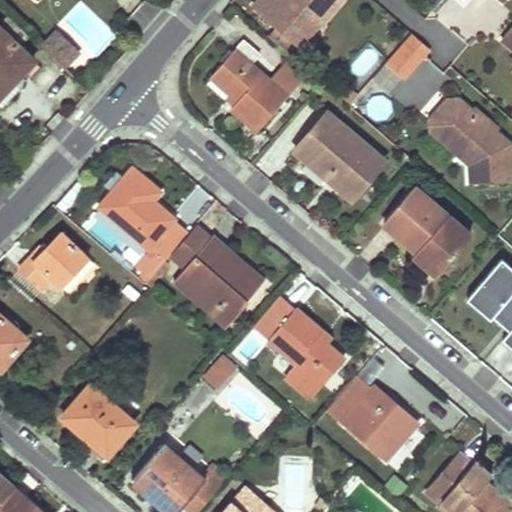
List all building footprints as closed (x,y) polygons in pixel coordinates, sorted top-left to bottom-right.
[(277,22),(267,33),(292,55),(337,0),(256,0),(254,2),(277,22)] [(0,94),(15,79),(35,57),(0,25),(0,94)] [(511,25),(503,36),(511,44),(511,25)] [(58,31),(43,47),(53,57),(68,41),(58,31)] [(400,44),(406,51),(418,38),(411,32),(405,38),(400,44)] [(406,51),(416,59),(428,46),(418,38),(406,51)] [(211,76),(220,84),(231,93),(233,91),(240,96),(231,106),(257,129),(287,96),(268,79),(251,64),(260,54),(243,39),(211,76)] [(64,68),(79,52),(68,41),(53,57),(64,68)] [(384,62),(401,77),(416,59),(406,51),(400,44),(384,62)] [(305,75),(286,58),(268,79),(287,96),(305,75)] [(0,103),(1,104),(20,84),(15,79),(0,94),(0,103)] [(224,101),(231,106),(240,96),(233,91),(231,93),(224,101)] [(466,103),(451,91),(440,91),(422,112),(423,123),(463,157),(464,175),(507,171),(505,136),(489,123),(487,121),(478,121),(469,114),(468,105),(466,103)] [(489,123),(492,120),(469,100),(466,103),(468,105),(469,114),(478,121),(487,121),(489,123)] [(295,148),(310,161),(325,174),(330,167),(357,190),(384,160),(328,111),(295,148)] [(146,176),(133,165),(124,175),(99,204),(149,248),(134,263),(148,276),(165,257),(168,254),(187,232),(173,219),(174,217),(146,193),(138,187),(146,176)] [(146,176),(138,187),(146,193),(155,183),(146,176)] [(384,219),(401,233),(417,248),(414,252),(436,272),(469,235),(414,185),(384,219)] [(187,232),(168,254),(183,268),(209,238),(194,224),(187,232)] [(19,266),(28,276),(38,286),(49,275),(58,283),(84,257),(60,232),(33,258),(30,255),(19,266)] [(212,310),(228,323),(249,299),(246,296),(259,281),(225,252),(227,250),(211,236),(209,238),(183,268),(175,278),(202,301),(208,294),(219,303),(212,310)] [(88,256),(63,282),(71,289),(95,263),(88,256)] [(462,303),(480,319),(498,335),(508,324),(511,328),(511,288),(491,270),(462,303)] [(320,330),(308,319),(295,308),(269,337),(297,360),(285,374),(311,396),(343,357),(316,335),(320,330)] [(0,364),(2,366),(26,340),(0,316),(0,364)] [(217,384),(221,378),(226,372),(221,367),(229,358),(222,352),(204,373),(217,384)] [(62,415),(73,425),(85,436),(87,433),(108,451),(133,423),(90,383),(62,415)] [(385,457),(401,439),(416,421),(374,384),(343,420),(385,457)] [(144,489),(153,497),(170,511),(175,511),(183,504),(192,511),(196,511),(229,473),(217,464),(204,479),(164,444),(133,479),(144,489)] [(489,511),(503,497),(496,492),(498,490),(490,482),(488,484),(483,480),(489,474),(472,459),(471,461),(455,457),(426,489),(438,500),(442,496),(458,510),(461,507),(466,511),(489,511)] [(0,474),(0,503),(15,487),(0,474)] [(231,502),(222,511),(275,511),(246,486),(231,502)] [(43,511),(15,487),(0,503),(0,511),(43,511)]
